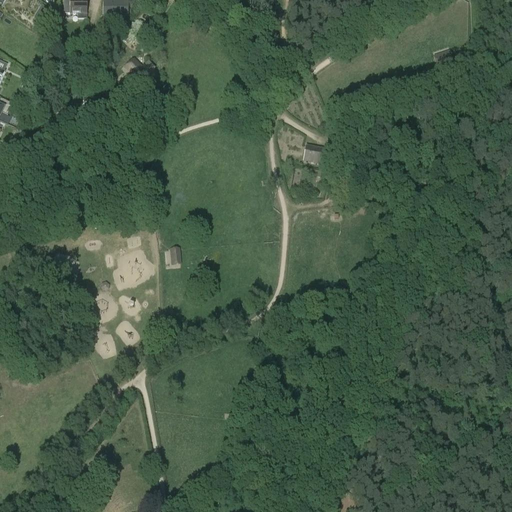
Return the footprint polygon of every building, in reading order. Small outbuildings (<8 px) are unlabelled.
[(69,16),(78,16),(78,21),(86,21),(86,16),(87,1),(63,1),(63,16),(69,16)] [(103,3),(103,18),(127,18),(127,3),(103,3)] [(41,7),(37,13),(48,20),(52,13),(41,7)] [(126,45),(143,30),(136,22),(119,38),(126,45)] [(109,28),(97,27),(97,37),(108,38),(109,28)] [(437,70),(453,64),(449,52),(433,58),(437,70)] [(153,70),(148,64),(142,70),(134,61),(125,69),(140,86),(149,77),(147,76),(153,70)] [(0,117),(1,114),(7,117),(12,106),(0,100),(0,117)] [(61,127),(76,124),(85,122),(83,110),(74,112),(69,113),(68,111),(58,113),(61,127)] [(154,124),(162,122),(160,112),(152,114),(154,124)] [(303,163),(323,167),(326,152),(305,148),(303,163)] [(5,150),(1,158),(9,162),(13,154),(5,150)] [(308,178),(321,180),(322,173),(310,171),(308,178)] [(179,250),(169,251),(171,267),(181,266),(179,250)] [(344,296),(344,305),(353,306),(354,297),(344,296)] [(235,414),(234,423),(242,424),(243,416),(235,414)]
